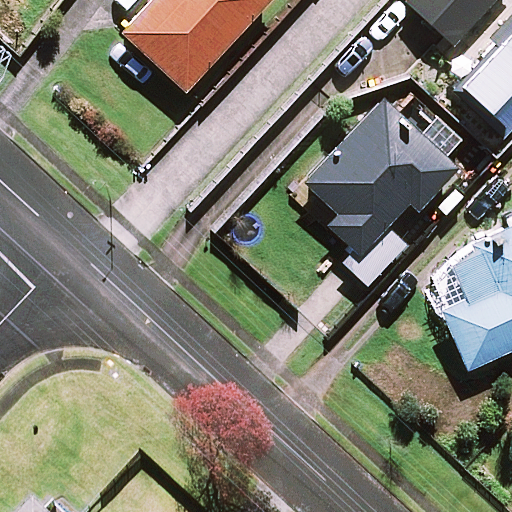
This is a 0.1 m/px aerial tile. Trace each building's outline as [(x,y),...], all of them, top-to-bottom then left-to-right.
[(255,0),(137,0),(113,26),(176,85),(255,0)] [(482,0),(401,0),(445,40),(482,0)] [(511,113),(511,12),(505,6),(445,75),(502,125),(511,113)] [(447,161),(372,91),(293,176),(325,206),(316,216),(350,247),(399,194),(409,203),(447,161)] [(511,210),(466,231),(488,279),(432,305),(458,364),(511,339),(511,210)] [(399,241),(383,225),(344,265),(360,281),(399,241)]
